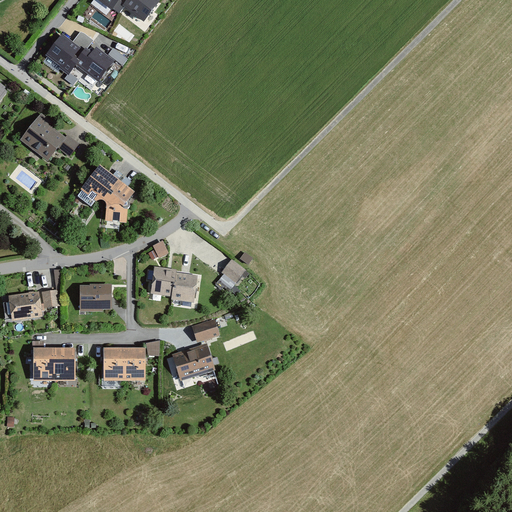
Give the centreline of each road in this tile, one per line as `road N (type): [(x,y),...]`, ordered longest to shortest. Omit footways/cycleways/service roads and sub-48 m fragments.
road 1 (track): [(224,230),(461,0)]
road 2 (residential): [(17,74),(193,208)]
road 3 (residential): [(0,269),(131,248),(193,208)]
road 4 (track): [(511,405),(405,511)]
